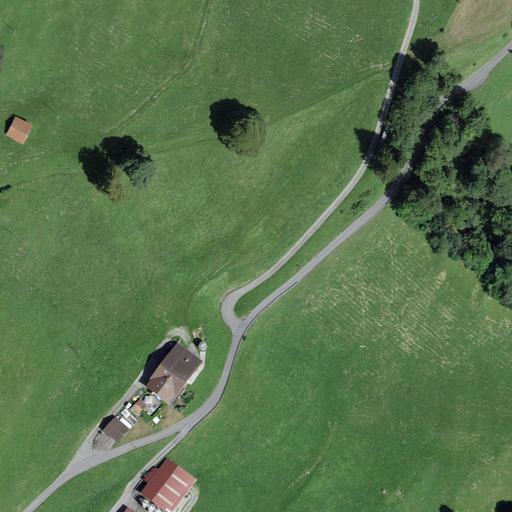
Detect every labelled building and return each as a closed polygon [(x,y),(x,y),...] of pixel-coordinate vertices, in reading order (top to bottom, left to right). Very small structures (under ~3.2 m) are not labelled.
[(15,120),(9,133),(21,139),(27,126),(15,120)] [(168,368),(184,380),(196,364),(187,357),(189,354),(177,345),(163,364),(168,368)] [(149,386),(168,401),(184,380),(168,368),(163,364),(153,377),(154,380),(149,386)] [(116,420),(106,431),(117,441),(126,430),(116,420)] [(164,511),(167,511),(191,481),(170,464),(145,497),(164,511)]
